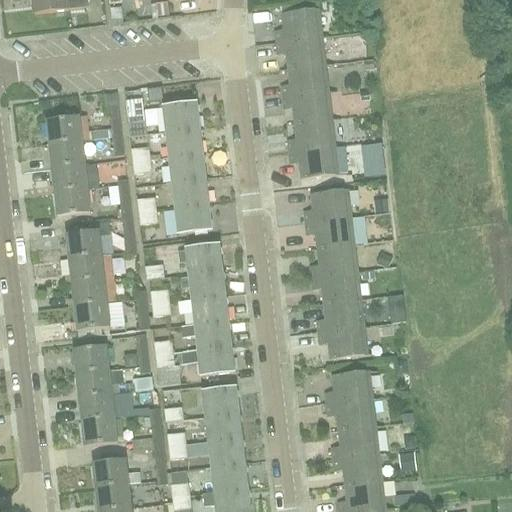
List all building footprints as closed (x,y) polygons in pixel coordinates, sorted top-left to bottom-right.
[(32,0),(34,15),(87,9),(86,0),(32,0)] [(280,8),(281,16),(283,32),(274,33),(276,46),(322,40),(318,13),(329,12),(328,3),(280,8)] [(322,40),(276,46),(277,57),(286,56),(288,72),(325,67),(322,40)] [(325,67),(288,72),(290,87),(281,88),(282,100),(328,94),(325,67)] [(328,94),(282,100),(284,112),(292,111),(294,126),(332,122),(328,94)] [(107,121),(109,121),(114,159),(125,158),(121,119),(120,120),(117,100),(104,102),(107,121)] [(166,135),(199,131),(196,105),(163,109),(166,135)] [(81,143),(93,142),(109,140),(108,132),(89,134),(88,132),(80,133),(78,118),(46,122),(49,147),(81,143)] [(332,122),(294,126),(296,142),(287,143),(288,155),(335,149),(332,122)] [(144,145),(144,138),(147,137),(146,124),(128,126),(130,140),(131,139),(132,146),(144,145)] [(199,131),(166,135),(169,160),(202,156),(199,131)] [(81,143),(49,147),(52,170),(84,167),(81,143)] [(365,148),(367,164),(384,162),(382,146),(365,148)] [(134,177),(152,175),(149,149),(131,152),(134,177)] [(301,182),(338,177),(335,149),(288,155),(290,167),(299,165),(301,182)] [(202,156),(169,160),(172,185),(205,181),(202,156)] [(84,167),(52,170),(54,194),(87,190),(84,167)] [(205,181),(172,185),(175,210),(207,206),(205,181)] [(126,259),(138,258),(128,182),(117,183),(126,259)] [(87,190),(54,194),(57,219),(90,215),(87,190)] [(305,225),(352,220),(348,191),(310,196),(313,213),(304,214),(305,225)] [(140,228),(158,225),(155,200),(137,202),(140,228)] [(207,206),(175,210),(178,236),(211,231),(207,206)] [(370,240),(369,216),(355,217),(356,241),(370,240)] [(352,220),(305,225),(306,238),(315,237),(317,251),(355,248),(352,220)] [(69,261),(102,257),(99,233),(66,236),(69,261)] [(188,277),(222,273),(219,247),(185,251),(188,277)] [(355,248),(317,251),(319,268),(310,269),(311,280),(358,275),(355,248)] [(102,257),(69,261),(72,285),(114,280),(112,257),(102,258),(102,257)] [(147,282),(165,280),(163,267),(145,269),(147,282)] [(222,273),(188,277),(189,279),(180,280),(181,292),(190,291),(191,302),(225,298),(222,273)] [(358,275),(311,280),(313,293),(322,292),(323,306),(361,302),(358,275)] [(114,280),(72,285),(74,308),(107,304),(107,305),(117,304),(114,280)] [(168,292),(151,294),(154,319),(171,317),(168,292)] [(140,333),(151,332),(146,293),(135,295),(140,333)] [(225,298),(191,302),(194,327),(228,323),(225,298)] [(361,302),(323,306),(325,323),(317,324),(318,334),(365,330),(361,302)] [(107,304),(74,308),(77,333),(110,329),(107,305),(107,304)] [(378,319),(404,318),(404,304),(377,305),(378,319)] [(228,323),(194,327),(197,352),(231,349),(228,323)] [(365,330),(318,334),(319,347),(328,346),(330,362),(368,357),(365,330)] [(140,377),(151,376),(147,337),(135,338),(140,377)] [(179,368),(175,368),(172,343),(154,345),(159,386),(159,389),(181,387),(179,368)] [(73,352),(76,377),(109,373),(106,349),(73,352)] [(184,366),(196,365),(195,349),(183,350),(184,366)] [(231,349),(197,352),(200,378),(234,375),(231,349)] [(110,388),(109,373),(76,377),(79,400),(112,397),(120,396),(119,387),(110,388)] [(327,407),(373,401),(370,373),(332,378),(334,395),(325,396),(327,407)] [(136,394),(141,394),(152,392),(150,380),(139,381),(134,382),(136,394)] [(205,420),(239,416),(236,390),(202,394),(205,420)] [(183,409),(201,407),(199,392),(181,393),(183,409)] [(112,397),(79,400),(82,424),(114,420),(122,419),(121,409),(113,410),(112,397)] [(373,401),(327,407),(328,419),(337,418),(338,433),(377,429),(373,401)] [(166,425),(184,422),(182,409),(164,412),(166,425)] [(149,412),(150,420),(151,430),(152,440),(153,450),(165,449),(160,411),(159,411),(155,411),(154,412),(149,412)] [(239,416),(205,420),(208,445),(241,441),(239,416)] [(116,434),(114,421),(114,420),(82,424),(84,449),(117,445),(117,444),(124,443),(123,433),(116,434)] [(377,429),(338,433),(340,449),(332,451),(333,462),(380,456),(377,429)] [(185,435),(168,437),(167,437),(169,449),(186,447),(185,435)] [(241,441),(208,445),(211,470),(244,466),(241,441)] [(186,447),(169,449),(170,463),(188,461),(188,460),(186,447)] [(165,449),(153,450),(158,488),(169,487),(168,475),(165,449)] [(380,456),(333,462),(335,474),(343,473),(345,488),(383,484),(380,456)] [(129,487),(141,485),(140,475),(128,476),(126,463),(93,466),(96,491),(129,487)] [(244,466),(211,470),(214,495),(247,491),(244,466)] [(193,471),(194,484),(209,483),(208,470),(193,471)] [(383,484),(345,488),(347,505),(338,505),(339,511),(377,511),(386,511),(383,484)] [(190,498),(189,486),(174,487),(171,487),(172,500),(190,498)] [(119,511),(131,511),(129,487),(96,491),(98,511),(119,511)] [(249,511),(247,491),(214,495),(215,511),(249,511)] [(416,507),(415,497),(394,500),(395,510),(416,507)] [(173,511),(182,511),(192,511),(190,498),(172,500),(173,511)]
